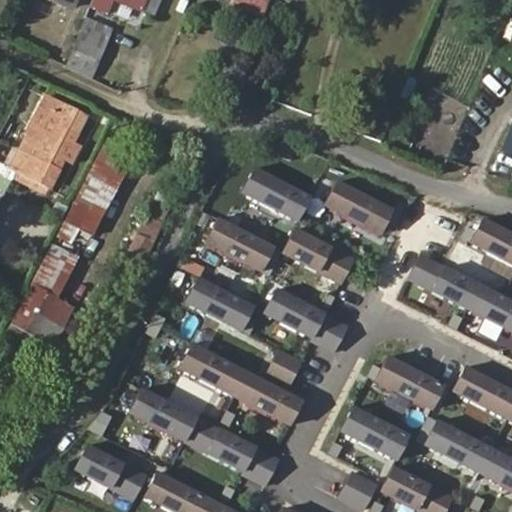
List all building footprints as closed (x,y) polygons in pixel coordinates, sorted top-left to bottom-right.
[(40,0),(69,13),(74,0),(40,0)] [(107,0),(140,14),(145,0),(107,0)] [(270,0),(234,0),(230,10),(261,22),(270,0)] [(109,35),(85,25),(74,50),(97,61),(109,35)] [(44,145),(35,162),(63,175),(69,162),(75,164),(81,151),(75,148),(89,117),(63,104),(58,114),(64,119),(49,148),(44,145)] [(106,146),(67,223),(77,229),(94,238),(132,161),(106,146)] [(253,167),(241,190),(298,220),(310,197),(253,167)] [(335,181),(323,204),(380,234),(386,222),(394,226),(400,214),(335,181)] [(161,196),(151,216),(166,222),(175,202),(161,196)] [(511,269),(511,226),(485,212),(474,234),(465,229),(459,241),(511,269)] [(151,216),(130,258),(143,266),(166,222),(151,216)] [(217,218),(204,241),(269,275),(281,251),(217,218)] [(77,229),(67,223),(49,259),(64,267),(71,253),(67,252),(77,229)] [(296,227),(284,251),(344,282),(356,259),(296,227)] [(422,256),(410,279),(469,310),(481,287),(422,256)] [(143,266),(130,258),(111,290),(128,298),(143,266)] [(198,276),(186,299),(243,329),(249,318),(255,306),(198,276)] [(511,302),(481,287),(469,310),(511,332),(511,302)] [(314,337),(326,314),(277,288),(265,311),(314,337)] [(34,289),(5,347),(31,359),(36,350),(50,357),(76,309),(34,289)] [(328,291),(322,303),(331,308),(337,296),(328,291)] [(153,314),(149,321),(160,326),(164,319),(153,314)] [(314,337),(313,339),(336,351),(350,326),(326,314),(314,337)] [(257,323),(249,318),(243,329),(251,334),(257,323)] [(160,326),(149,321),(144,332),(154,337),(160,326)] [(192,343),(181,365),(236,394),(247,372),(192,343)] [(279,349),(266,374),(290,386),(303,362),(279,349)] [(382,369),(375,365),(369,377),(432,410),(445,386),(389,356),(382,369)] [(510,419),(511,414),(511,390),(466,367),(454,390),(510,419)] [(303,401),(247,372),(236,394),(291,424),(303,401)] [(185,440),(197,417),(141,388),(129,410),(185,440)] [(228,409),(222,421),(230,425),(236,413),(228,409)] [(408,438),(352,409),(340,432),(396,461),(408,438)] [(244,471),(256,448),(197,417),(185,440),(244,471)] [(493,451),(429,417),(416,441),(480,475),(493,451)] [(335,442),(329,453),(337,458),(343,446),(335,442)] [(73,467),(134,499),(146,476),(85,444),(73,467)] [(280,460),(256,448),(244,471),(243,473),(267,485),(280,460)] [(511,460),(493,451),(480,475),(511,491),(511,460)] [(394,467),(382,491),(422,511),(447,511),(454,499),(394,467)] [(176,511),(196,511),(204,497),(153,471),(141,494),(176,511)] [(352,473),(339,497),(365,510),(377,486),(352,473)] [(227,485),(220,496),(228,501),(235,489),(227,485)] [(478,496),(471,508),(478,511),(480,511),(486,501),(478,496)] [(232,511),(204,497),(196,511),(232,511)] [(376,501),(369,511),(381,511),(385,505),(376,501)]
